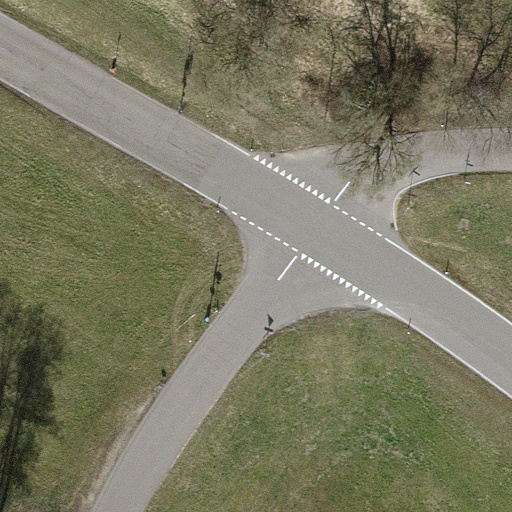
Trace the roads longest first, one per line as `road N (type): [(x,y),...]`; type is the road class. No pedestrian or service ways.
road 1 (tertiary): [(316,227),(0,48)]
road 2 (unclassified): [(118,511),(155,448),(316,227)]
road 3 (tertiary): [(511,365),(316,227)]
road 4 (residential): [(316,227),(349,183),(406,160),(511,153)]
